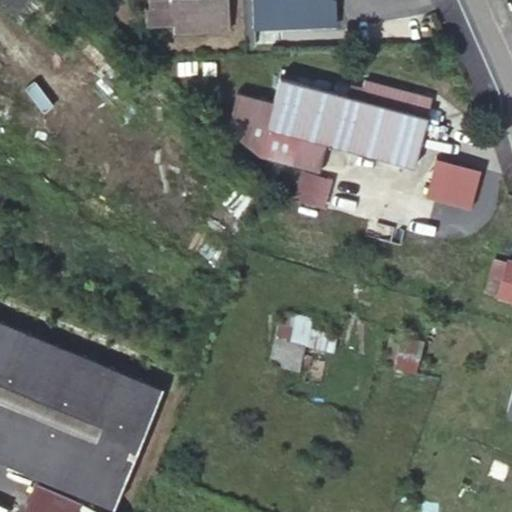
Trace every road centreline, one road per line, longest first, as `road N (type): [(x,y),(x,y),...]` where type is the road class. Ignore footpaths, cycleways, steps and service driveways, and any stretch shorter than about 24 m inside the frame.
road 1 (unknown): [(334,158),(387,193),(453,210),(485,201),(511,167)]
road 2 (unclassified): [(457,0),(511,110)]
